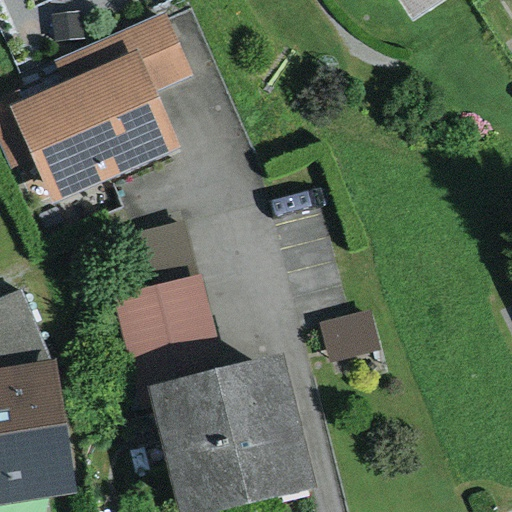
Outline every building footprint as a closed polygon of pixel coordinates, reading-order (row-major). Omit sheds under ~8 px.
[(408,0),(414,8),(426,0),(408,0)] [(24,114),(58,193),(164,146),(141,94),(187,74),(163,19),(58,66),(70,93),(24,114)] [(124,240),(139,302),(198,288),(183,226),(124,240)] [(162,401),(189,511),(301,484),(274,374),(222,386),(202,305),(172,313),(168,296),(111,310),(134,408),(162,401)] [(0,385),(0,491),(57,483),(41,379),(0,385)]
